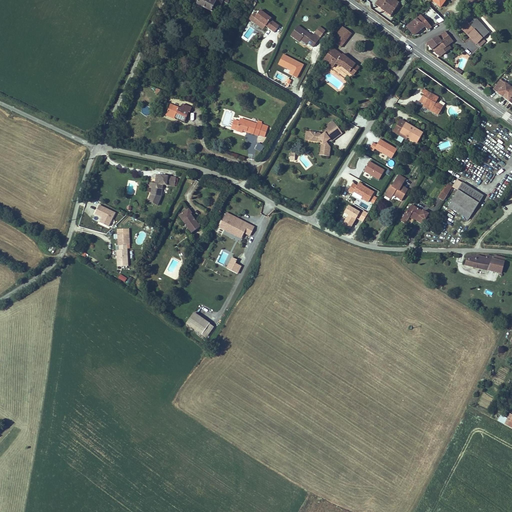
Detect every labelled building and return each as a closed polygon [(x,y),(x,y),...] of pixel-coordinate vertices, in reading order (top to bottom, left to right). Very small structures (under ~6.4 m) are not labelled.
[(198,0),(196,3),(220,16),(228,3),(222,0),(221,0),(220,3),(215,0),(198,0)] [(381,0),(378,7),(393,17),(401,4),(394,0),(381,0)] [(451,1),(449,0),(436,0),(435,2),(446,10),(451,1)] [(264,22),(273,28),(278,22),(269,15),(270,14),(259,6),(253,13),(264,22)] [(425,14),(429,17),(434,10),(431,7),(425,14)] [(264,22),(253,13),(251,16),(262,25),(264,22)] [(438,14),(434,17),(439,23),(443,20),(438,14)] [(428,23),(423,18),(419,22),(409,30),(417,38),(427,29),(430,32),(435,30),(428,23)] [(438,28),(431,20),(428,23),(435,30),(438,28)] [(297,21),(289,31),(298,37),(299,35),(301,33),(302,34),(301,35),(306,38),(312,43),(319,33),(313,29),(311,31),(297,21)] [(490,31),(482,22),(476,27),(485,36),(490,31)] [(476,27),(474,24),(467,31),(486,50),(490,46),(487,43),(489,41),(485,36),(476,27)] [(342,26),(332,40),(341,48),(352,34),(342,26)] [(459,43),(451,34),(450,34),(432,44),(439,51),(445,57),(446,56),(457,45),(459,43)] [(459,48),(457,45),(446,56),(449,59),(459,48)] [(341,52),(337,49),(330,56),(339,64),(340,63),(348,69),(354,62),(342,52),(341,52)] [(283,54),(278,64),(285,68),(284,71),(297,78),(303,65),(283,54)] [(359,66),(354,62),(348,69),(352,73),(359,66)] [(323,76),(317,71),(315,74),(320,79),(323,76)] [(502,98),(510,87),(502,81),(493,92),(501,99),(502,98)] [(432,99),(434,96),(420,87),(418,91),(420,92),(416,99),(421,102),(428,107),(429,106),(430,106),(429,109),(436,114),(441,105),(433,101),(434,100),(432,99)] [(511,89),(510,87),(502,98),(508,103),(511,98),(511,96),(510,95),(511,92),(511,89)] [(171,113),(182,117),(186,108),(187,109),(189,104),(180,100),(178,105),(168,100),(164,109),(171,113)] [(255,120),(244,116),(243,119),(237,117),(237,118),(235,127),(241,129),(242,127),(242,126),(246,127),(246,128),(258,132),(261,120),(256,118),(255,120)] [(419,132),(397,120),(391,132),(396,135),(398,132),(404,136),(414,142),(419,132)] [(343,133),(338,126),(334,128),(339,136),(343,133)] [(319,139),(322,143),(320,145),(318,155),(328,156),(329,147),(326,141),(327,140),(328,141),(331,141),(339,136),(334,128),(326,134),(324,131),(320,133),(319,132),(308,131),(308,139),(318,140),(319,139)] [(373,143),(370,149),(373,151),(374,148),(381,152),(379,156),(385,160),(387,156),(392,158),(397,149),(380,140),(377,145),(373,143)] [(259,142),(255,149),(261,152),(264,146),(259,142)] [(385,170),(370,161),(365,171),(380,179),(385,170)] [(175,176),(163,175),(162,179),(154,178),(154,182),(151,182),(151,186),(150,186),(149,194),(146,200),(156,205),(160,196),(162,183),(174,185),(175,176)] [(407,180),(399,175),(386,197),(393,201),(395,197),(403,202),(409,192),(403,188),(407,180)] [(357,186),(352,184),(348,191),(353,193),(351,196),(360,201),(361,199),(368,202),(374,192),(358,183),(357,186)] [(480,198),(459,186),(448,204),(449,205),(447,209),(467,221),(480,198)] [(443,203),(451,190),(446,187),(437,200),(443,203)] [(99,205),(95,214),(101,218),(99,222),(109,227),(116,213),(99,205)] [(359,212),(348,206),(344,212),(348,215),(343,224),(350,228),(359,212)] [(188,208),(177,216),(191,236),(201,229),(191,215),(192,214),(188,208)] [(423,213),(414,208),(402,224),(407,228),(412,221),(416,224),(418,222),(422,226),(426,221),(431,215),(425,211),(423,213)] [(255,227),(226,213),(218,230),(241,242),(245,235),(249,238),(255,227)] [(129,265),(128,243),(129,243),(128,232),(117,233),(117,244),(119,244),(119,249),(116,249),(117,266),(129,265)] [(475,257),(467,257),(465,266),(489,272),(493,257),(486,255),(485,258),(475,255),(475,257)] [(494,257),(493,257),(489,272),(502,275),(505,262),(504,262),(505,258),(494,256),(494,257)] [(232,258),(226,269),(238,274),(241,267),(235,264),(237,260),(232,258)] [(214,327),(194,313),(185,326),(205,340),(214,327)] [(504,425),(507,419),(500,415),(497,421),(504,425)]
